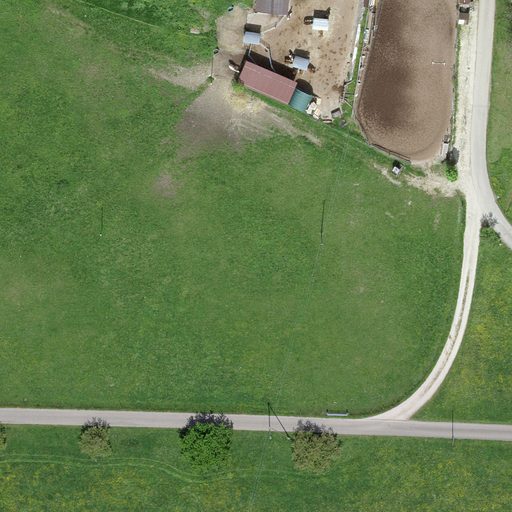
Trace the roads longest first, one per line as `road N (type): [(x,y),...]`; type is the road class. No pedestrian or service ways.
road 1 (unclassified): [(373,427),(0,412)]
road 2 (residential): [(373,427),(421,392),(446,344),(475,170)]
road 3 (residential): [(475,170),(485,0)]
road 4 (unclassified): [(511,432),(373,427)]
